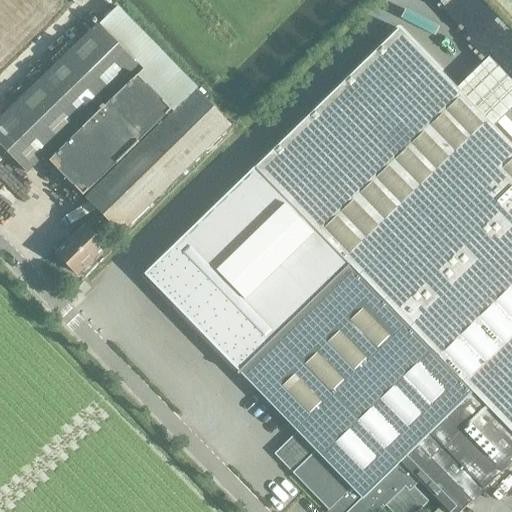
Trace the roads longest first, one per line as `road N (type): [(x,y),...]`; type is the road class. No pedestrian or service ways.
road 1 (unknown): [(405,0),(390,4),(67,317)]
road 2 (tertiary): [(256,511),(0,247)]
road 3 (unknown): [(511,97),(420,0)]
